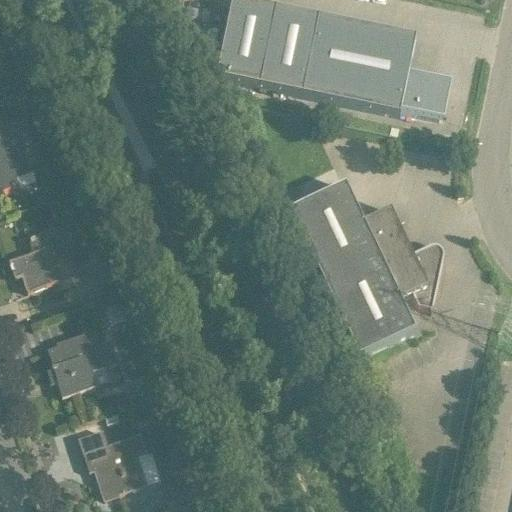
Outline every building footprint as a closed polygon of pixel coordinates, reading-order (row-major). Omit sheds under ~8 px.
[(415,44),(274,15),(231,6),(215,84),(398,122),(399,118),(416,122),(416,121),(438,126),(446,89),(424,84),(407,80),(415,44)] [(0,198),(0,199),(2,199),(1,196),(11,192),(12,196),(18,194),(14,183),(29,178),(20,150),(29,147),(22,127),(0,133),(0,198)] [(430,252),(428,252),(411,261),(389,216),(361,229),(344,192),(287,219),(357,365),(413,338),(398,306),(411,300),(417,313),(430,316),(429,319),(431,319),(443,263),(443,261),(442,259),(442,258),(441,256),(440,255),(439,254),(438,253),(436,252),(435,251),(433,251),(432,251),(430,252)] [(61,236),(48,241),(29,247),(33,259),(8,268),(14,285),(21,283),(26,300),(61,289),(56,273),(72,268),(61,236)] [(58,388),(55,388),(61,405),(80,399),(96,394),(90,378),(115,370),(108,350),(97,354),(92,340),(57,352),(58,355),(48,358),(53,374),(50,375),(51,378),(54,377),(58,388)] [(104,506),(123,500),(145,492),(136,465),(145,462),(138,442),(106,453),(101,438),(77,446),(88,480),(97,477),(99,485),(97,486),(104,506)]
